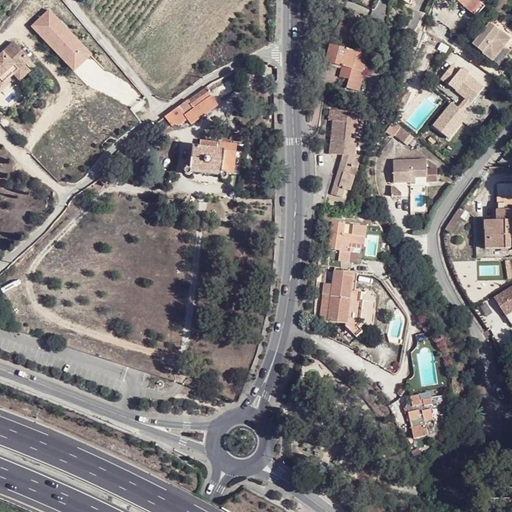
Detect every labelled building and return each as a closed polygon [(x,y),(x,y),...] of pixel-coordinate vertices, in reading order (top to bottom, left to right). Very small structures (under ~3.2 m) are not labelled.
[(454,0),(464,8),(470,0),(454,0)] [(475,0),(470,0),(464,8),(475,18),(484,7),(475,0)] [(511,41),(511,8),(508,5),(491,26),(511,43),(511,41)] [(92,55),(47,9),(28,27),(73,73),(92,55)] [(362,32),(367,21),(353,12),(348,21),(343,19),(334,34),(347,41),(351,36),(355,28),(362,32)] [(355,28),(351,36),(357,39),(355,42),(356,51),(361,52),(363,41),(359,40),(360,37),(362,32),(355,28)] [(29,59),(13,42),(0,55),(0,80),(0,79),(0,77),(8,69),(13,74),(20,81),(30,71),(23,65),(29,59)] [(361,52),(356,51),(330,45),(325,63),(342,67),(339,78),(344,79),(348,80),(348,83),(346,88),(358,91),(362,75),(361,74),(366,53),(361,52)] [(0,80),(0,86),(13,74),(8,69),(0,77),(0,79),(0,80)] [(400,88),(395,99),(406,104),(411,93),(400,88)] [(212,102),(203,89),(162,118),(169,129),(176,126),(178,128),(186,122),(184,118),(204,103),(207,106),(212,102)] [(395,99),(392,104),(403,109),(406,104),(395,99)] [(343,156),(342,160),(331,196),(342,199),(344,190),(350,192),(355,177),(349,175),(351,168),(356,170),(358,165),(353,163),(355,156),(356,142),(360,143),(362,125),(357,124),(358,117),(343,115),(343,110),(328,109),(327,120),(333,121),(329,155),(338,156),(343,156)] [(199,148),(220,151),(220,144),(199,142),(199,148)] [(226,151),(220,151),(199,148),(193,148),(190,174),(223,177),(226,151)] [(414,176),(418,175),(430,175),(430,159),(396,160),(396,181),(414,181),(414,176)] [(104,176),(99,180),(104,187),(119,174),(111,164),(110,164),(107,172),(104,176)] [(492,225),(492,244),(511,244),(511,232),(511,231),(511,192),(500,192),(499,215),(487,215),(487,225),(492,225)] [(446,230),(451,233),(466,210),(461,207),(446,230)] [(340,252),(346,225),(332,224),(329,250),(340,252)] [(365,239),(366,228),(346,225),(340,252),(337,262),(349,263),(350,254),(350,248),(354,249),(361,250),(362,239),(365,239)] [(322,285),(318,321),(323,321),(335,272),(332,272),(330,286),(322,285)] [(335,272),(323,321),(344,324),(344,326),(356,338),(361,331),(358,328),(364,322),(361,320),(363,302),(360,301),(360,292),(357,292),(352,291),(353,275),(335,272)] [(511,286),(495,297),(506,315),(511,310),(511,286)] [(402,411),(407,437),(419,435),(417,422),(425,421),(423,406),(426,405),(425,399),(416,401),(416,404),(414,405),(412,396),(404,397),(405,405),(401,405),(399,409),(402,411)]
